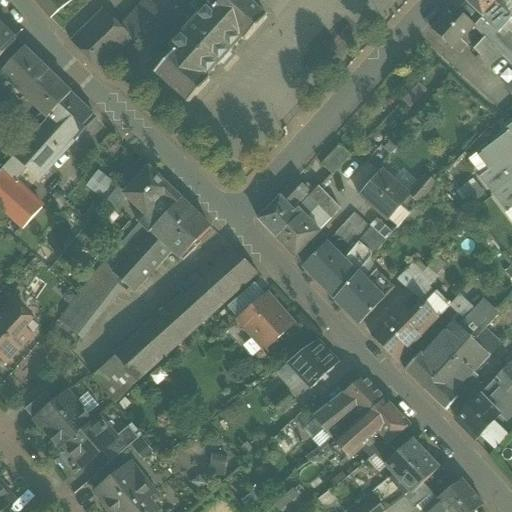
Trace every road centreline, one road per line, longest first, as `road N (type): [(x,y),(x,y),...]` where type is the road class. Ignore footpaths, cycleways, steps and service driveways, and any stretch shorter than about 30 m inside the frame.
road 1 (residential): [(234,220),(509,511)]
road 2 (residential): [(14,0),(234,220)]
road 3 (residential): [(434,0),(234,220)]
